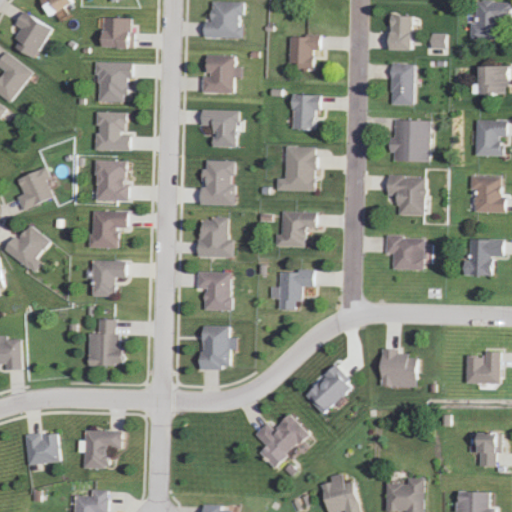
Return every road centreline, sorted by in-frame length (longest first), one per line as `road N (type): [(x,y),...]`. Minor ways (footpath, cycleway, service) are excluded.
road 1 (residential): [(511,316),(356,311),(237,399),(50,401),(0,411)]
road 2 (residential): [(157,511),(174,0)]
road 3 (residential): [(358,0),(356,311)]
